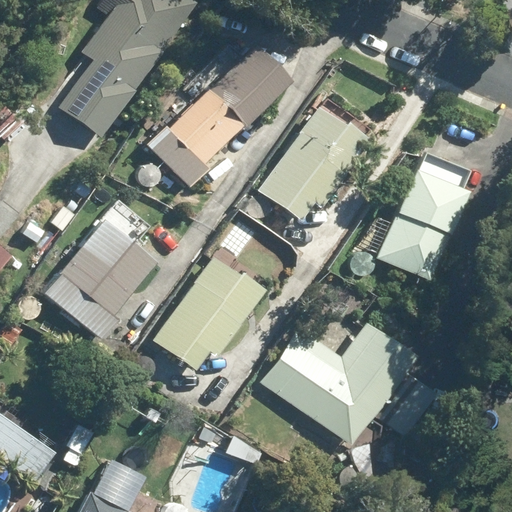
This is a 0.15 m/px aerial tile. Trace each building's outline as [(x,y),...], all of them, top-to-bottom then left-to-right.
[(227,10),(218,20),(229,29),(237,19),(227,10)] [(253,42),(214,79),(250,117),(289,80),(253,42)] [(145,145),(164,164),(159,169),(171,181),(176,176),(189,189),(208,170),(203,164),(218,150),(224,156),(233,146),(227,140),(242,125),(208,90),(191,106),(184,99),(173,110),(180,117),(168,130),(164,126),(145,145)] [(8,108),(0,115),(0,137),(4,142),(23,124),(8,108)] [(367,144),(316,108),(257,193),(300,222),(314,203),(322,208),(367,144)] [(370,215),(357,245),(376,254),(374,258),(428,281),(468,193),(461,190),(469,173),(422,152),(390,224),(370,215)] [(0,208),(0,216),(22,231),(20,233),(37,245),(45,232),(28,222),(31,217),(18,208),(20,205),(8,197),(0,208)] [(42,295),(64,313),(62,315),(77,327),(81,323),(103,340),(118,321),(113,317),(156,263),(102,219),(42,295)] [(0,265),(8,258),(0,249),(0,265)] [(211,258),(152,340),(195,371),(209,351),(217,357),(264,291),(241,274),(238,277),(211,258)] [(6,322),(0,331),(0,346),(7,352),(20,332),(6,322)] [(297,330),(260,383),(352,447),(374,416),(404,437),(434,394),(404,374),(415,358),(365,323),(340,361),(297,330)] [(142,341),(136,350),(145,357),(151,348),(142,341)] [(0,417),(0,463),(31,485),(52,455),(0,417)] [(75,426),(65,447),(81,454),(91,434),(75,426)] [(305,449),(296,465),(314,475),(323,459),(305,449)] [(124,511),(88,494),(78,511),(124,511)]
